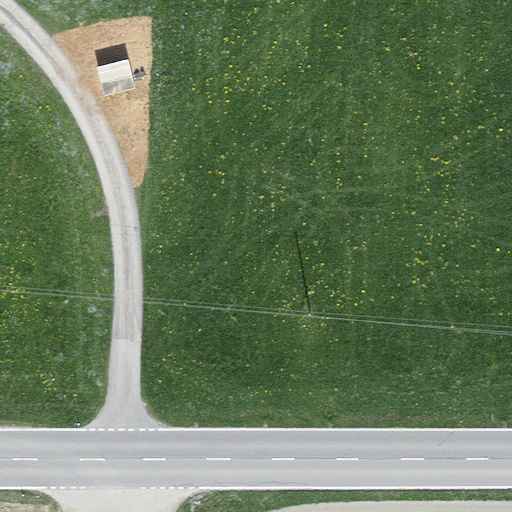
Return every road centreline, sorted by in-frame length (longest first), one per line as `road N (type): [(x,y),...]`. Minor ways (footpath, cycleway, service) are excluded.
road 1 (secondary): [(0,454),(511,457)]
road 2 (track): [(0,6),(78,96),(113,169),(127,288),(116,454)]
